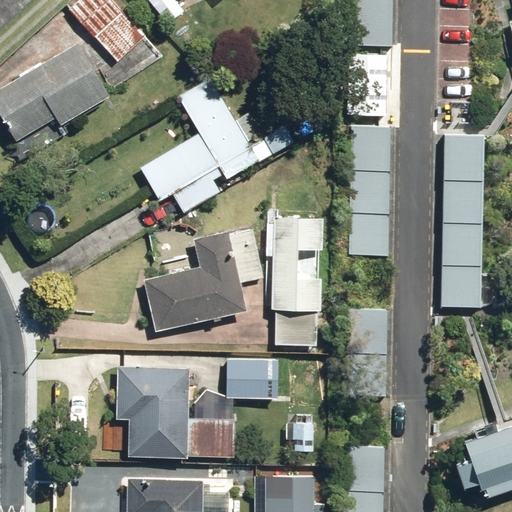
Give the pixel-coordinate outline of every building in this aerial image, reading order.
[(119,62),(153,30),(124,0),(75,0),(68,7),(119,62)] [(184,9),(176,0),(150,0),(169,22),(184,9)] [(390,79),(391,0),(350,0),(349,78),(390,79)] [(8,125),(16,137),(55,112),(63,125),(113,93),(96,65),(46,97),(42,92),(3,117),(8,125)] [(237,119),(210,75),(177,95),(200,132),(140,169),(159,201),(171,194),(182,212),(222,187),(217,179),(226,174),(228,178),(258,160),(261,164),(298,141),(287,123),(266,136),(250,111),(237,119)] [(390,255),(392,133),(351,132),(349,254),(390,255)] [(485,134),(444,133),(441,305),(481,306),(485,134)] [(318,346),(321,309),(322,276),(299,275),(300,248),(324,250),(326,219),(274,216),(274,221),(266,221),(264,257),(272,257),(269,306),(278,306),(276,343),(318,346)] [(243,283),(265,278),(252,224),(196,237),(202,263),(143,277),(156,330),(249,308),(243,283)] [(387,397),(388,310),(348,309),(347,396),(387,397)] [(226,396),(231,396),(279,398),(280,357),(233,355),(232,362),(227,362),(226,396)] [(192,364),(119,361),(117,419),(130,419),(129,452),(231,456),(233,418),(190,417),(192,364)] [(314,451),(315,421),(293,420),(293,450),(314,451)] [(511,423),(464,440),(483,496),(511,486),(511,423)] [(382,511),(383,444),(346,444),(344,511),(382,511)] [(322,511),(323,502),(315,502),(316,477),(265,474),(263,511),(322,511)] [(127,476),(125,511),(232,511),(233,479),(127,476)]
